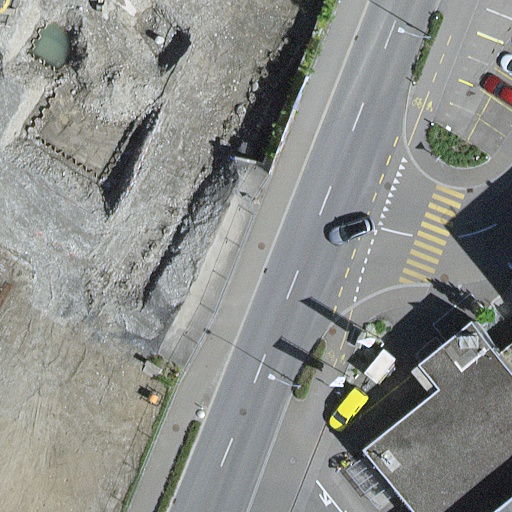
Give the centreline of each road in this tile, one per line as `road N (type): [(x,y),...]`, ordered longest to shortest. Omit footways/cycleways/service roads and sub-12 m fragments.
road 1 (primary): [(322,204),(204,511)]
road 2 (primary): [(403,0),(322,204)]
road 3 (unclassified): [(322,204),(431,237),(476,233),(511,216)]
